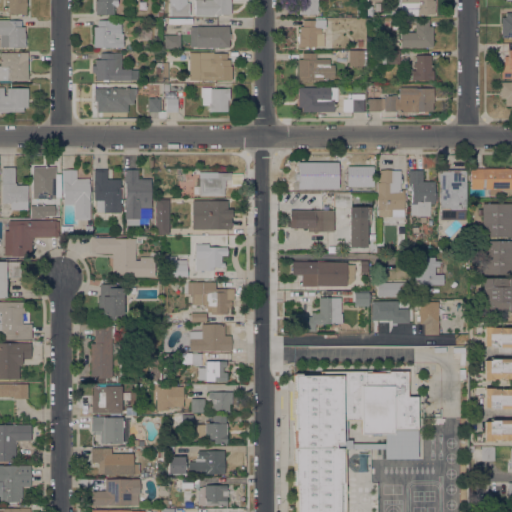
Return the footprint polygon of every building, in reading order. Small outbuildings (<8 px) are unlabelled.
[(26,0),(26,14),(7,14),(7,12),(7,10),(3,10),(3,7),(7,7),(7,0),(26,0)] [(117,0),(117,1),(113,1),(113,14),(95,14),(95,0),(117,0)] [(194,15),(194,0),(230,0),(230,14),(213,14),(213,15),(194,15)] [(317,0),(317,10),(318,10),(318,14),(298,14),(298,0),(317,0)] [(434,0),(434,14),(416,14),(416,15),(400,15),(400,13),(390,13),(390,2),(400,2),(400,0),(434,0)] [(188,3),(188,16),(170,16),(170,3),(188,3)] [(505,17),(505,13),(511,13),(511,37),(501,37),(501,17),(505,17)] [(322,47),(314,47),(314,49),(311,49),(311,47),(308,47),(308,48),(305,48),(305,47),(298,47),(298,33),(299,33),(299,27),(302,27),(302,20),(315,20),(315,19),(324,19),(324,28),(319,28),(319,33),(322,33),(322,47)] [(428,20),(428,26),(432,26),(431,47),(399,47),(400,32),(414,32),(415,19),(428,20)] [(0,20),(8,20),(8,21),(21,20),(21,27),(24,27),(24,32),(25,32),(25,44),(25,47),(0,47),(0,20)] [(122,47),(104,47),(104,48),(101,48),(101,47),(93,47),(93,27),(97,27),(97,20),(111,20),(111,24),(120,24),(120,34),(122,34),(122,47)] [(228,40),(228,47),(189,47),(189,27),(195,27),(195,26),(228,26),(228,34),(230,34),(230,40),(228,40)] [(180,35),(180,48),(164,48),(164,35),(180,35)] [(366,51),(365,66),(348,65),(348,50),(366,50),(366,51)] [(511,50),(511,78),(501,78),(501,63),(503,63),(503,56),(506,56),(507,50),(511,50)] [(399,63),(381,63),(381,56),(385,56),(385,51),(399,51),(399,63)] [(0,53),(27,53),(27,80),(0,80),(0,53)] [(130,80),(108,80),(108,82),(102,82),(102,80),(95,80),(95,72),(93,72),(93,66),(95,66),(95,59),(100,59),(100,53),(113,53),(113,54),(120,54),(120,69),(130,69),(130,70),(137,70),(137,79),(130,79),(130,80)] [(226,53),(226,59),(229,59),(229,66),(231,66),(231,80),(213,80),(189,80),(189,53),(226,53)] [(302,59),(302,53),(315,53),(315,59),(329,59),(329,65),(334,65),(334,77),(322,77),(322,79),(298,80),(297,59),(302,59)] [(430,55),(430,70),(433,70),(433,80),(410,80),(410,72),(414,72),(414,55),(430,55)] [(511,82),(511,105),(504,106),(504,98),(500,98),(499,82),(511,82)] [(0,87),(3,87),(3,95),(6,95),(6,88),(27,88),(27,107),(23,107),(23,112),(0,112),(0,87)] [(211,87),(211,89),(229,88),(229,99),(227,99),(227,111),(209,111),(208,105),(202,105),(202,97),(200,97),(200,88),(211,87)] [(330,88),(330,100),(333,100),(333,112),(302,111),(302,107),(297,107),(297,87),(330,88)] [(384,99),(384,96),(396,96),(396,98),(398,98),(398,87),(416,87),(416,88),(433,88),(433,103),(431,103),(431,111),(399,111),(399,110),(396,110),(396,111),(384,111),(384,109),(380,109),(380,111),(368,111),(368,99),(384,99)] [(96,89),(136,88),(136,94),(134,94),(134,99),(133,99),(133,103),(127,103),(127,111),(96,111),(96,89)] [(363,94),(363,111),(342,111),(342,99),(351,99),(351,94),(363,94)] [(159,112),(147,111),(148,98),(160,98),(159,112)] [(176,99),(176,112),(165,111),(165,98),(176,99)] [(325,157),(325,156),(338,155),(338,156),(347,156),(347,169),(338,169),(338,170),(326,170),(326,172),(312,172),(312,170),(309,170),(309,163),(312,163),(312,157),(325,157)] [(14,167),(14,184),(16,184),(16,185),(27,185),(27,201),(10,201),(10,203),(1,203),(1,167),(14,167)] [(54,167),(54,173),(55,173),(61,173),(61,198),(32,198),(32,167),(54,167)] [(511,188),(470,188),(470,168),(511,168),(511,188)] [(76,169),(76,178),(89,178),(89,219),(74,219),(73,204),(63,204),(62,169),(76,169)] [(107,169),(107,179),(120,179),(120,212),(95,212),(95,201),(94,201),(94,169),(107,169)] [(137,169),(137,179),(150,179),(150,207),(139,207),(139,219),(138,219),(138,225),(124,225),(124,169),(137,169)] [(393,170),(392,183),(391,183),(391,190),(403,190),(403,217),(378,217),(378,210),(377,210),(377,182),(379,182),(379,170),(393,170)] [(422,170),(423,181),(433,181),(433,193),(436,193),(436,198),(433,199),(434,204),(429,204),(429,215),(417,216),(417,215),(410,215),(410,204),(411,204),(411,183),(408,183),(408,170),(422,170)] [(466,170),(466,206),(465,206),(465,220),(440,220),(440,184),(439,184),(439,170),(466,170)] [(230,173),(230,180),(225,180),(225,187),(223,187),(223,196),(198,195),(199,172),(230,173)] [(168,234),(154,234),(154,199),(168,199),(168,234)] [(227,200),(227,209),(232,209),(232,217),(230,217),(230,229),(191,229),(191,200),(227,200)] [(511,203),(511,237),(482,237),(482,203),(511,203)] [(44,205),(44,218),(31,218),(31,206),(44,205)] [(307,228),(289,228),(289,210),(314,210),(333,210),(333,231),(307,231),(307,228)] [(366,217),(366,247),(348,247),(348,217),(366,217)] [(55,221),(58,221),(58,237),(31,237),(31,254),(25,254),(25,256),(3,256),(3,220),(55,220),(55,221)] [(135,260),(140,260),(139,257),(153,257),(154,276),(112,277),(112,253),(90,254),(90,236),(94,236),(94,238),(114,237),(114,239),(135,238),(135,260)] [(511,278),(511,310),(483,311),(482,241),(511,240),(511,278)] [(207,244),(207,247),(226,247),(226,255),(221,255),(221,263),(224,263),(224,267),(212,267),(212,270),(204,270),(204,265),(194,265),(194,244),(207,244)] [(186,277),(164,277),(164,255),(176,255),(176,259),(186,260),(186,277)] [(434,261),(439,261),(439,266),(434,266),(434,274),(443,274),(443,283),(415,283),(414,258),(421,258),(421,257),(434,257),(434,261)] [(0,261),(20,261),(20,277),(7,277),(7,284),(6,284),(6,297),(0,297),(0,261)] [(301,274),(291,274),(291,261),(317,261),(317,262),(347,261),(347,264),(354,264),(354,279),(349,283),(346,283),(346,285),(316,285),(316,286),(301,286),(301,274)] [(215,282),(215,289),(233,289),(233,299),(230,299),(230,307),(227,307),(227,314),(210,314),(210,311),(207,311),(207,308),(205,308),(205,305),(191,305),(191,294),(187,294),(187,282),(215,282)] [(407,282),(407,296),(395,296),(369,296),(369,282),(407,282)] [(123,315),(116,315),(116,321),(104,321),(104,315),(102,315),(102,314),(98,314),(98,296),(100,296),(100,287),(123,288),(123,315)] [(368,293),(368,305),(353,306),(353,293),(368,293)] [(340,297),(340,313),(341,313),(341,324),(321,323),(321,324),(315,324),(315,331),(300,331),(300,317),(311,317),(311,312),(319,312),(319,297),(340,297)] [(397,301),(397,309),(408,309),(408,323),(391,323),(391,320),(371,320),(371,301),(397,301)] [(437,334),(424,334),(424,324),(419,324),(419,301),(437,301),(437,334)] [(0,302),(25,302),(25,313),(21,313),(21,324),(31,324),(31,339),(0,339),(0,302)] [(206,313),(206,321),(190,321),(190,313),(206,313)] [(224,335),(231,335),(230,351),(189,350),(189,331),(201,331),(201,324),(224,324),(224,335)] [(114,325),(114,338),(111,338),(111,378),(106,378),(106,380),(93,380),(93,377),(90,377),(90,343),(94,343),(94,325),(114,325)] [(490,346),(483,346),(483,327),(484,327),(484,326),(492,326),(492,327),(501,327),(501,326),(509,326),(509,327),(511,327),(511,347),(490,347),(490,346)] [(31,357),(22,358),(22,365),(18,365),(18,379),(0,379),(0,343),(31,343),(31,357)] [(161,383),(149,383),(148,352),(160,351),(161,383)] [(180,352),(191,352),(191,353),(201,353),(201,365),(191,365),(191,364),(180,364),(180,352)] [(176,354),(176,358),(172,358),(172,369),(166,369),(165,354),(176,354)] [(490,361),(490,359),(511,359),(511,378),(493,378),(493,380),(483,380),(483,361),(490,361)] [(205,361),(225,361),(225,367),(223,367),(223,372),(226,372),(226,381),(205,381),(205,379),(197,379),(197,367),(205,367),(205,361)] [(297,511),(297,484),(293,484),(294,375),(320,375),(320,371),(346,372),(346,370),(364,370),(364,372),(389,372),(389,371),(407,371),(407,396),(417,396),(417,458),(384,458),(384,449),(345,449),(345,511),(297,511)] [(27,398),(13,398),(13,396),(0,396),(0,383),(27,383),(27,398)] [(121,413),(91,413),(91,386),(120,386),(121,413)] [(156,410),(156,386),(183,386),(183,394),(185,394),(185,399),(183,399),(183,406),(167,406),(167,410),(162,410),(156,410)] [(511,389),(511,408),(490,408),(490,407),(483,407),(483,389),(511,389)] [(211,398),(208,398),(208,392),(232,392),(232,403),(228,403),(228,412),(211,412),(211,398)] [(204,398),(204,412),(191,412),(190,398),(204,398)] [(225,416),(225,423),(227,423),(227,427),(226,427),(226,444),(205,444),(205,434),(198,434),(198,424),(205,424),(205,423),(213,423),(213,416),(225,416)] [(128,441),(122,441),(122,443),(103,444),(103,431),(91,431),(91,417),(128,417),(128,441)] [(490,422),(490,421),(511,420),(511,439),(493,440),(493,441),(483,441),(483,422),(490,422)] [(0,425),(30,425),(30,440),(15,440),(15,461),(0,461),(0,425)] [(494,460),(481,460),(480,445),(494,445),(494,460)] [(111,453),(132,453),(132,464),(139,464),(139,473),(132,473),(132,474),(103,475),(103,473),(98,473),(98,462),(90,462),(90,447),(111,447),(111,453)] [(194,461),(194,458),(197,458),(197,451),(223,450),(224,473),(189,474),(188,461),(194,461)] [(181,472),(168,472),(168,458),(181,458),(181,472)] [(0,465),(30,465),(30,486),(22,486),(22,501),(0,501),(0,465)] [(200,483),(195,483),(195,488),(192,488),(192,493),(181,493),(181,488),(175,488),(175,486),(172,486),(172,480),(174,480),(174,478),(180,478),(180,482),(192,482),(192,478),(199,478),(200,483)] [(139,479),(139,493),(137,493),(137,505),(91,506),(91,491),(105,491),(105,479),(139,479)] [(158,485),(168,485),(168,495),(158,495),(158,485)] [(226,486),(226,505),(197,505),(197,488),(204,486),(226,486)] [(491,508),(475,509),(475,487),(485,487),(485,494),(491,494),(491,508)]
